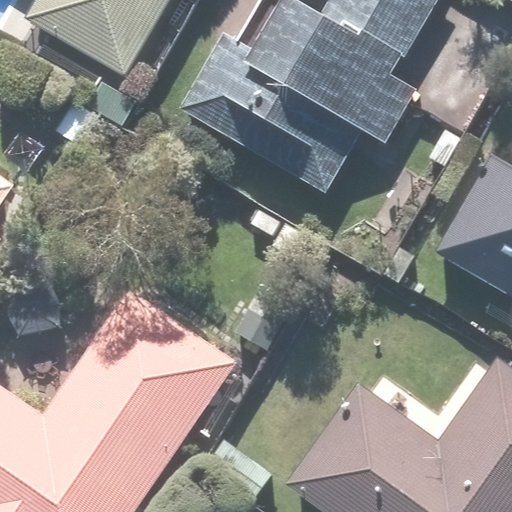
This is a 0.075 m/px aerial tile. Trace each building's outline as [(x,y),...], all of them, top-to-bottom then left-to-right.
[(35,0),(20,25),(123,88),(177,0),(35,0)] [(222,39),(175,117),(327,200),(359,143),(382,155),(416,93),(395,81),(439,0),(328,0),(315,25),(269,0),(258,0),(234,46),(222,39)] [(511,167),(487,153),(424,263),(511,313),(494,342),(511,352),(511,167)] [(0,247),(1,247),(0,246),(0,196),(9,183),(0,176),(0,247)] [(0,511),(137,511),(236,368),(129,294),(39,424),(0,397),(0,511)] [(293,318),(258,296),(233,334),(268,356),(293,318)] [(355,389),(282,492),(310,511),(511,511),(511,383),(494,371),(439,448),(355,389)]
